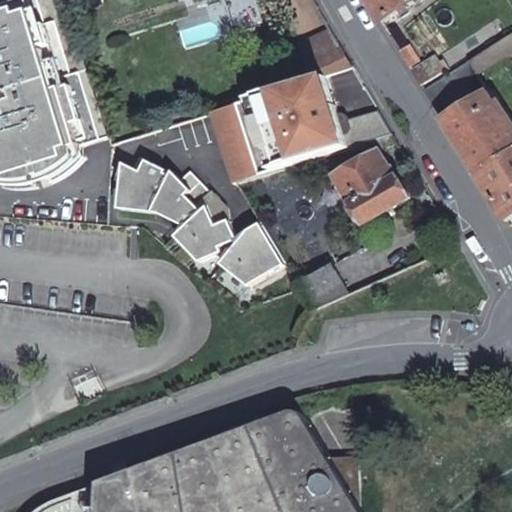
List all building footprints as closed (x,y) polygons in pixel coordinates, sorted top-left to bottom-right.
[(0,0),(0,165),(5,182),(32,173),(50,168),(84,158),(81,149),(109,140),(64,0),(0,0)] [(367,0),(382,22),(417,0),(367,0)] [(511,50),(505,39),(471,60),(479,73),(511,52),(511,50)] [(411,44),(401,51),(411,66),(421,60),(411,44)] [(330,75),(357,67),(345,46),(309,62),(315,81),(330,75)] [(423,85),(447,69),(437,55),(413,70),(423,85)] [(511,150),(511,127),(495,99),(477,74),(479,73),(471,60),(426,90),(478,173),(511,150)] [(315,81),(215,113),(236,184),(382,137),(394,133),(381,110),(350,120),(353,128),(351,132),(347,133),(342,116),(330,75),(315,81)] [(350,120),(342,116),(347,133),(351,132),(353,128),(350,120)] [(511,150),(478,173),(508,220),(509,221),(511,219),(511,150)] [(338,174),(365,223),(410,197),(394,167),(390,169),(382,152),(338,174)] [(124,171),(119,209),(160,214),(187,227),(177,237),(201,262),(223,253),(226,260),(223,264),(250,287),(286,265),(271,239),(256,248),(251,241),(246,236),(231,220),(213,228),(209,218),(198,206),(212,193),(192,171),(183,181),(174,171),(172,176),(167,173),(168,170),(141,157),(133,173),(131,172),(124,171)] [(84,158),(50,168),(55,185),(64,181),(74,174),(79,169),(85,163),(84,158)] [(32,173),(5,182),(8,192),(17,193),(31,192),(38,191),(32,173)] [(251,230),(246,236),(251,241),(256,248),(271,239),(262,224),(251,230)] [(314,312),(349,296),(332,263),(296,283),(314,312)] [(365,511),(362,507),(361,457),(332,456),(309,414),(302,409),(295,405),(285,403),(276,404),(261,410),(113,464),(109,481),(53,504),(41,511),(365,511)]
